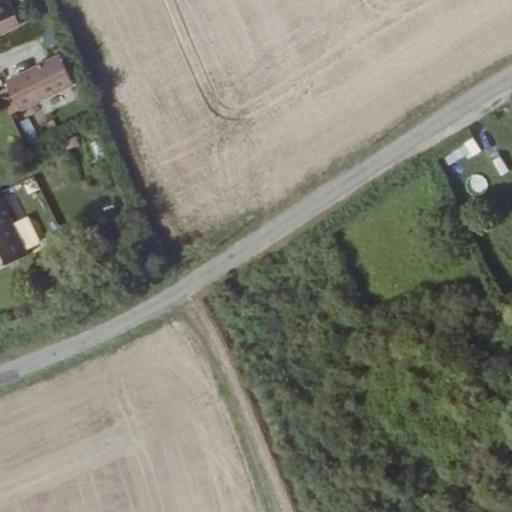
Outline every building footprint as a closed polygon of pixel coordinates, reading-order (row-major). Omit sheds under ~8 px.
[(0,0),(0,21),(10,16),(1,0),(0,0)] [(63,52),(7,76),(20,107),(76,83),(63,52)] [(27,117),(15,123),(25,143),(36,138),(27,117)] [(464,179),(470,197),(488,191),(482,173),(464,179)] [(0,268),(28,254),(6,209),(0,197),(0,268)]
